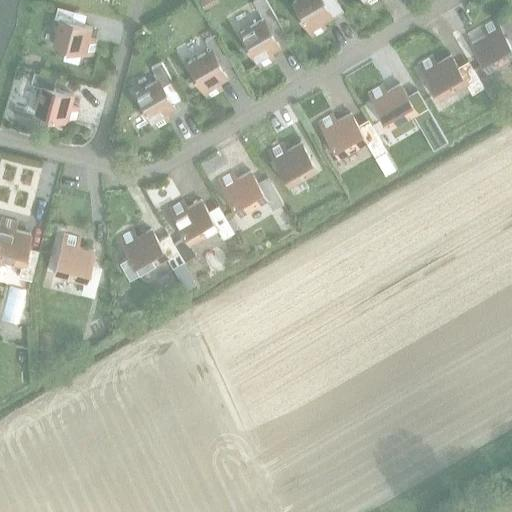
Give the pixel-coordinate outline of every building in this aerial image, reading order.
[(239,31),(260,67),(274,59),(270,52),(279,46),(275,39),(285,33),(265,0),(253,0),(263,18),(239,31)] [(293,0),(292,1),(313,36),(326,28),(322,21),(332,16),(341,10),(335,0),(293,0)] [(52,44),(92,54),(96,39),(88,37),(91,26),(71,21),(73,10),(57,6),(54,16),(59,18),(52,44)] [(470,42),(487,70),(511,55),(511,49),(494,19),(480,27),(484,34),(470,42)] [(187,62),(207,97),(221,89),(217,82),(227,77),(217,59),(227,54),(215,33),(204,39),(209,49),(187,62)] [(470,65),(460,71),(450,54),(436,62),(432,55),(418,63),(439,98),(466,83),(471,92),(483,86),(470,65)] [(162,86),(172,81),(161,62),(151,68),(157,79),(134,92),(155,128),(169,120),(165,113),(174,107),(162,86)] [(389,127),(416,111),(400,83),(386,91),(382,84),(368,92),(389,127)] [(34,111),(74,122),(78,107),(70,105),(73,94),(41,85),(34,111)] [(370,123),(360,129),(350,112),(336,120),(332,113),(318,121),(339,156),(366,141),(371,150),(383,144),(370,123)] [(289,185),(317,169),(300,141),(286,149),(282,142),(268,150),(289,185)] [(271,181),(260,187),(250,170),(236,178),(232,171),(218,179),(239,214),(266,199),(272,208),(283,202),(271,181)] [(221,210),(211,216),(201,199),(187,207),(183,200),(169,208),(190,243),(217,227),(223,237),(233,231),(221,210)] [(30,233),(15,229),(17,221),(1,217),(0,221),(0,258),(21,264),(18,275),(31,279),(37,255),(25,252),(30,233)] [(171,239),(161,245),(151,228),(137,236),(133,229),(119,237),(140,272),(166,257),(172,266),(183,260),(171,239)] [(81,292),(93,295),(99,272),(88,269),(93,249),(78,245),(80,238),(64,234),(54,273),(84,281),(81,292)]
